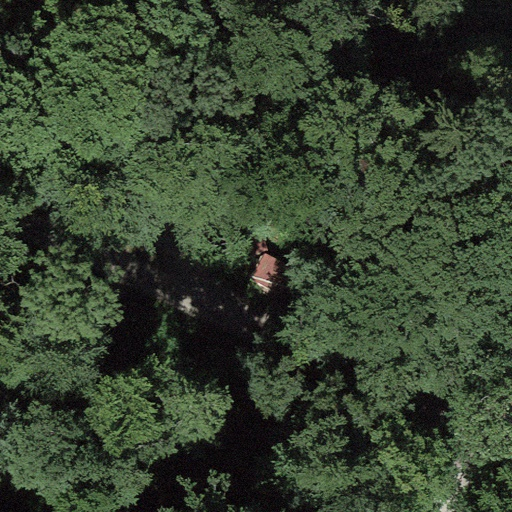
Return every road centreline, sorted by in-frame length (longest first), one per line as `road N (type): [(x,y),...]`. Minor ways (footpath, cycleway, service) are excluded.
road 1 (track): [(511,437),(471,431),(365,376),(0,220)]
road 2 (track): [(125,0),(163,176),(365,376)]
road 3 (track): [(437,511),(471,431),(511,405)]
